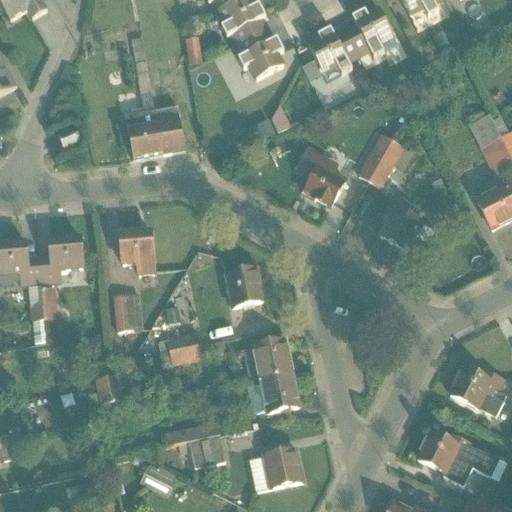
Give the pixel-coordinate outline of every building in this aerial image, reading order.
[(0,0),(0,12),(9,28),(26,17),(31,26),(46,17),(36,0),(0,0)] [(195,0),(205,19),(241,0),(195,0)] [(241,0),(205,19),(224,57),(266,35),(247,0),(241,0)] [(442,13),(434,0),(387,0),(407,33),(442,13)] [(434,0),(442,13),(465,0),(434,0)] [(392,53),(370,9),(333,27),(355,72),(392,53)] [(318,90),(355,72),(333,27),(296,46),(318,90)] [(243,93),(285,72),(266,35),(224,57),(243,93)] [(161,163),(153,117),(142,45),(131,46),(143,119),(124,123),(132,168),(161,163)] [(201,51),(205,79),(219,77),(215,49),(201,51)] [(0,62),(0,101),(16,93),(0,62)] [(154,100),(166,100),(164,72),(152,73),(154,100)] [(176,113),(153,117),(161,163),(185,158),(176,113)] [(511,174),(511,167),(500,144),(486,116),(465,127),(493,184),(511,174)] [(267,126),(247,135),(254,150),(274,141),(267,126)] [(71,136),(57,143),(63,155),(76,149),(80,143),(77,137),(71,136)] [(511,137),(500,144),(511,167),(511,137)] [(368,189),(393,149),(381,142),(356,183),(368,189)] [(393,149),(368,189),(380,196),(393,174),(404,156),(393,149)] [(307,154),(294,177),(310,186),(300,202),(329,218),(347,186),(333,178),(337,171),(307,154)] [(404,156),(393,174),(401,179),(411,160),(404,156)] [(489,200),(475,207),(490,240),(511,228),(511,210),(511,208),(511,207),(511,195),(504,181),(486,192),(489,200)] [(387,229),(379,244),(405,259),(421,231),(408,223),(413,214),(393,203),(379,225),(387,229)] [(151,236),(117,239),(119,273),(135,272),(136,282),(155,280),(151,236)] [(48,262),(38,263),(44,327),(57,326),(54,294),(45,294),(44,292),(61,291),(60,278),(84,276),(80,242),(47,245),(48,262)] [(44,327),(38,263),(28,263),(26,247),(0,249),(0,293),(1,295),(11,294),(13,289),(19,288),(20,294),(27,293),(34,351),(46,349),(44,327)] [(257,276),(224,283),(231,315),(264,308),(257,276)] [(139,301),(119,303),(123,338),(141,336),(139,301)] [(191,316),(178,321),(183,335),(197,331),(191,316)] [(159,360),(200,352),(198,338),(156,348),(159,360)] [(248,389),(293,380),(286,345),(249,352),(250,355),(235,358),(237,365),(243,363),(248,389)] [(200,352),(159,360),(160,374),(226,361),(222,347),(200,352)] [(146,365),(117,371),(119,381),(147,373),(146,365)] [(95,389),(93,380),(92,374),(68,378),(72,393),(95,389)] [(462,375),(449,402),(494,425),(504,403),(498,400),(504,389),(482,378),(479,384),(462,375)] [(111,376),(93,380),(95,389),(100,413),(124,406),(117,382),(114,382),(111,376)] [(293,380),(248,389),(249,393),(245,394),(250,420),(255,422),(301,415),(293,380)] [(119,418),(104,420),(107,439),(122,436),(119,418)] [(189,448),(219,442),(216,429),(161,440),(164,453),(177,450),(189,448)] [(426,437),(414,467),(444,480),(442,483),(463,493),(472,476),(489,484),(498,465),(447,439),(444,446),(426,437)] [(219,442),(189,448),(190,458),(194,476),(224,470),(219,442)] [(189,448),(177,450),(179,460),(190,458),(189,448)] [(0,468),(16,465),(14,452),(0,454),(0,468)] [(295,457),(248,467),(255,498),(302,489),(295,457)] [(133,460),(111,465),(118,500),(124,499),(116,470),(131,467),(130,469),(138,473),(143,464),(135,460),(133,463),(133,460)] [(148,471),(138,490),(167,504),(176,485),(148,471)] [(87,488),(65,492),(67,503),(89,499),(87,488)] [(486,511),(469,503),(464,511),(497,511),(493,510),(491,511),(486,511)]
